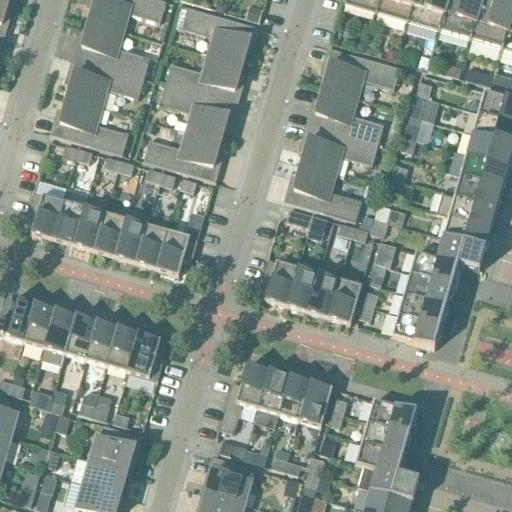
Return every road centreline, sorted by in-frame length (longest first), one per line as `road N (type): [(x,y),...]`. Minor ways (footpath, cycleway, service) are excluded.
road 1 (residential): [(305,0),(224,282)]
road 2 (residential): [(0,185),(53,0)]
road 3 (residential): [(200,368),(159,511)]
